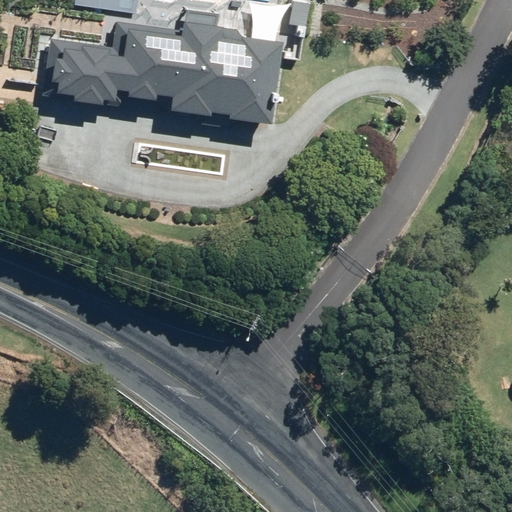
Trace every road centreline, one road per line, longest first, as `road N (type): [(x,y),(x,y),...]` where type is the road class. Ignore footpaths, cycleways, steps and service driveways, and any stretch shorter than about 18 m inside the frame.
road 1 (residential): [(228,415),(370,244),(510,0)]
road 2 (secondary): [(228,415),(96,329),(0,283)]
road 3 (secondary): [(325,511),(228,415)]
